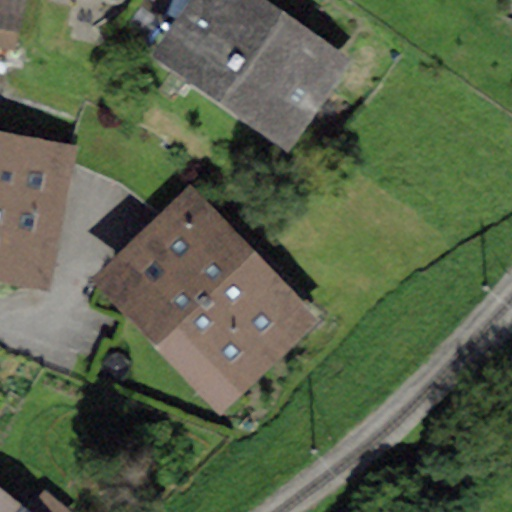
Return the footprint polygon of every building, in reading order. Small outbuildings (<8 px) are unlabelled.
[(0,0),(0,15),(19,20),(23,0),(0,0)] [(205,0),(170,51),(281,129),(336,51),(263,0),(236,0),(228,12),(211,0),(205,0)] [(511,0),(501,0),(499,6),(511,10),(511,0)] [(124,174),(170,208),(213,167),(153,122),(90,95),(72,151),(124,174)] [(0,150),(0,252),(33,259),(52,160),(0,150)] [(126,274),(223,375),(288,313),(191,212),(126,274)] [(0,511),(66,511),(69,510),(48,493),(32,511),(25,511),(0,491),(0,511)]
